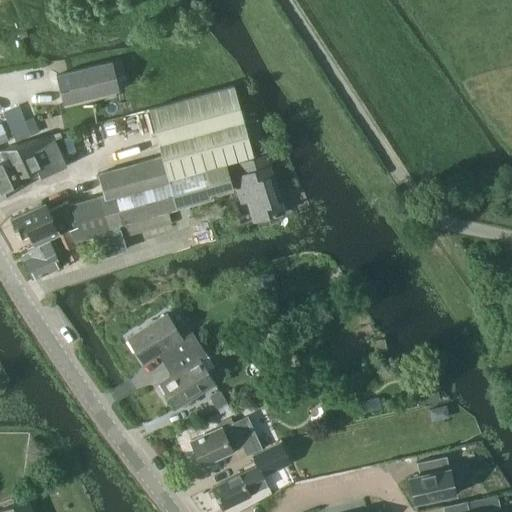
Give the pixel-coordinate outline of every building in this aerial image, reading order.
[(175,48),(135,58),(142,85),(163,80),(167,94),(194,87),(190,72),(182,74),(175,48)] [(234,86),(149,109),(162,155),(168,178),(226,162),(253,155),(266,151),(258,118),(244,123),(234,86)] [(14,140),(31,136),(17,106),(2,113),(14,140)] [(1,123),(0,123),(0,143),(9,141),(1,123)] [(52,135),(40,139),(21,144),(32,169),(36,168),(40,177),(67,165),(52,135)] [(29,171),(32,169),(21,144),(0,149),(0,157),(0,158),(0,157),(0,194),(33,180),(29,171)] [(98,173),(104,194),(111,193),(120,225),(169,212),(177,209),(168,178),(162,155),(98,173)] [(254,219),(283,211),(265,155),(241,163),(244,174),(235,177),(240,195),(246,194),(254,219)] [(235,190),(226,162),(168,178),(177,209),(214,199),(213,196),(235,190)] [(70,204),(76,218),(82,239),(121,229),(120,225),(111,193),(104,194),(70,204)] [(31,235),(35,243),(35,245),(69,229),(74,241),(82,239),(76,218),(70,204),(68,200),(49,209),(45,202),(12,217),(15,225),(14,226),(16,230),(17,230),(22,239),(31,235)] [(172,224),(169,212),(120,225),(121,229),(123,237),(172,224)] [(66,261),(80,254),(74,241),(69,229),(35,245),(35,243),(28,246),(27,246),(30,251),(24,253),(26,259),(25,260),(32,277),(61,264),(66,261)] [(274,274),(262,277),(266,291),(278,287),(274,274)] [(157,355),(164,365),(198,344),(191,332),(182,338),(167,314),(128,338),(144,363),(157,355)] [(386,350),(383,339),(372,342),(375,353),(386,350)] [(199,359),(205,355),(198,344),(164,365),(171,376),(160,383),(176,408),(215,384),(199,359)] [(436,382),(417,386),(420,404),(439,400),(436,382)] [(432,422),(449,418),(446,405),(429,409),(432,422)] [(247,417),(234,423),(231,417),(219,423),(221,427),(191,441),(202,465),(232,451),(232,449),(244,444),(248,453),(261,447),(247,417)] [(290,463),(282,447),(279,441),(251,454),(257,466),(240,475),(239,474),(213,487),(223,508),(250,495),(267,487),(262,476),(271,472),(290,463)] [(419,473),(407,475),(414,504),(428,501),(429,502),(440,500),(440,498),(456,494),(456,493),(460,492),(455,466),(451,467),(451,466),(449,466),(447,455),(417,462),(419,473)] [(31,511),(27,500),(0,510),(0,511),(31,511)] [(443,511),(480,511),(480,510),(476,511),(476,510),(470,511),(467,501),(442,506),(443,511)]
